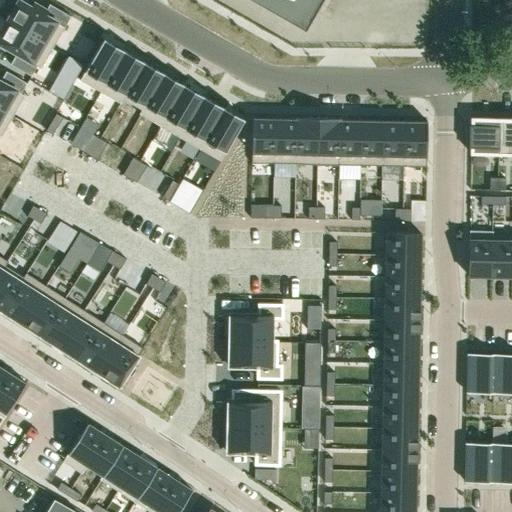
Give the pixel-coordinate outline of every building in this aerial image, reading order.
[(19,0),(7,21),(53,47),(71,16),(49,4),(46,10),(34,3),(32,7),(19,0)] [(252,0),(305,30),(322,0),(252,0)] [(7,21),(0,33),(0,44),(16,54),(10,64),(31,76),(37,65),(41,68),(53,47),(7,21)] [(104,39),(80,80),(100,92),(124,50),(104,39)] [(124,50),(100,92),(120,103),(144,62),(124,50)] [(144,62),(120,103),(121,104),(124,100),(141,110),(139,114),(140,115),(164,73),(144,62)] [(0,81),(0,108),(13,117),(25,96),(21,93),(27,83),(6,71),(0,81)] [(164,73),(140,115),(160,126),(184,85),(164,73)] [(184,85),(160,126),(180,138),(203,96),(184,85)] [(203,96),(180,138),(199,149),(223,107),(203,96)] [(223,107),(199,149),(220,161),(244,119),(223,107)] [(0,108),(0,136),(1,137),(13,117),(0,108)] [(55,114),(46,129),(53,133),(62,118),(55,114)] [(296,164),(296,117),(295,117),(295,118),(275,118),(274,163),(296,164)] [(318,117),(296,117),(296,164),(317,164),(318,117)] [(318,117),(317,164),(339,165),(340,118),(318,117)] [(251,163),(274,163),(275,118),(252,118),(251,163)] [(360,165),(361,120),(341,119),(341,118),(340,118),(339,165),(360,165)] [(471,118),(470,153),(498,154),(498,119),(471,118)] [(511,118),(498,119),(498,154),(511,154),(511,118)] [(361,120),(360,165),(382,166),(383,120),(361,120)] [(383,120),(382,166),(403,166),(404,121),(383,120)] [(427,121),(404,121),(403,166),(426,167),(427,121)] [(93,135),(84,151),(91,155),(100,139),(93,135)] [(100,139),(91,155),(98,159),(107,143),(100,139)] [(132,158),(123,174),(130,178),(139,162),(132,158)] [(139,162),(130,178),(137,182),(146,166),(139,162)] [(490,178),(489,190),(497,190),(498,178),(490,178)] [(498,178),(497,190),(505,190),(505,178),(498,178)] [(172,181),(163,196),(170,200),(179,185),(172,181)] [(179,185),(170,200),(177,204),(186,189),(179,185)] [(481,196),(481,204),(493,204),(493,196),(481,196)] [(493,196),(493,204),(505,205),(505,197),(493,196)] [(33,205),(27,216),(34,220),(40,209),(33,205)] [(265,206),(265,218),(273,218),(273,206),(265,206)] [(273,206),(273,218),(281,218),(281,206),(273,206)] [(308,207),(308,219),(316,219),(316,207),(308,207)] [(316,207),(316,219),(324,219),(324,207),(316,207)] [(351,207),(351,220),(359,220),(360,208),(351,207)] [(360,208),(359,220),(367,220),(367,208),(360,208)] [(395,208),(394,221),(402,221),(403,209),(395,208)] [(40,209),(34,220),(41,224),(47,213),(40,209)] [(403,209),(402,221),(411,221),(411,209),(403,209)] [(469,230),(468,272),(491,272),(492,231),(469,230)] [(492,231),(491,272),(511,272),(511,236),(493,236),(493,231),(492,231)] [(82,251),(90,238),(80,232),(72,245),(82,251)] [(386,233),(385,255),(421,256),(421,233),(386,233)] [(329,241),(328,254),(337,254),(337,242),(329,241)] [(112,251),(106,261),(113,265),(119,255),(112,251)] [(328,254),(328,266),(336,266),(337,254),(328,254)] [(119,255),(113,265),(120,269),(126,259),(119,255)] [(385,255),(385,277),(420,278),(421,256),(385,255)] [(0,256),(0,272),(5,265),(6,266),(8,262),(0,256)] [(24,277),(23,277),(6,266),(5,265),(0,272),(0,311),(1,312),(24,277)] [(26,273),(23,277),(24,277),(1,312),(20,325),(46,286),(26,273)] [(151,273),(145,284),(152,288),(158,277),(151,273)] [(158,277),(152,288),(159,292),(165,281),(158,277)] [(385,277),(384,298),(420,299),(420,278),(385,277)] [(328,285),(328,297),(336,297),(336,285),(328,285)] [(65,298),(46,286),(20,325),(40,337),(65,298)] [(328,297),(327,309),(335,309),(336,297),(328,297)] [(65,298),(40,337),(59,349),(84,310),(65,298)] [(384,298),(384,320),(419,321),(420,299),(384,298)] [(228,340),(277,341),(277,340),(272,340),(273,318),(282,318),(282,304),(258,304),(258,316),(229,315),(229,318),(228,318),(228,340)] [(307,315),(321,315),(321,305),(307,305),(307,315)] [(78,362),(103,323),(84,310),(59,349),(78,362)] [(384,320),(384,342),(419,342),(419,321),(384,320)] [(78,362),(97,374),(122,335),(103,323),(78,362)] [(327,328),(327,340),(335,340),(335,328),(327,328)] [(142,348),(122,335),(97,374),(114,385),(115,384),(118,386),(142,348)] [(228,340),(228,362),(228,365),(257,366),(257,378),(281,378),(281,365),(276,365),(277,341),(228,340)] [(327,340),(326,352),(334,352),(335,340),(327,340)] [(384,342),(383,363),(418,364),(419,342),(384,342)] [(467,354),(466,392),(493,392),(494,355),(467,354)] [(511,355),(494,355),(493,392),(511,392),(511,355)] [(383,363),(383,385),(418,385),(418,364),(383,363)] [(320,371),(304,371),(304,385),(320,385),(320,371)] [(326,371),(326,383),(334,383),(334,371),(326,371)] [(25,383),(8,372),(0,384),(0,415),(4,418),(26,384),(25,383)] [(326,383),(325,395),(334,395),(334,383),(326,383)] [(383,385),(382,406),(417,407),(418,385),(383,385)] [(303,386),(303,402),(319,402),(319,386),(303,386)] [(227,404),(226,426),(280,428),(281,390),(257,390),(256,402),(232,401),(228,401),(228,404),(227,404)] [(382,406),(382,428),(417,429),(417,407),(382,406)] [(325,414),(325,426),(333,427),(333,415),(325,414)] [(81,473),(105,435),(88,424),(88,423),(87,423),(62,461),(81,473)] [(279,465),(280,428),(226,426),(226,448),(227,448),(227,451),(255,452),(255,464),(279,465)] [(325,426),(325,439),(333,439),(333,427),(325,426)] [(382,428),(381,450),(417,450),(417,429),(382,428)] [(100,480),(123,445),(122,445),(105,435),(81,473),(82,474),(87,466),(102,475),(99,479),(100,480)] [(464,481),(491,481),(492,444),(465,443),(464,481)] [(511,444),(492,444),(491,481),(511,481),(511,444)] [(100,480),(118,491),(140,457),(123,446),(123,445),(100,480)] [(381,450),(381,471),(416,472),(417,450),(381,450)] [(118,491),(135,502),(157,467),(156,467),(140,457),(118,491)] [(324,457),(324,470),(332,470),(332,458),(324,457)] [(158,468),(157,467),(135,502),(150,511),(152,511),(174,479),(157,468),(158,468)] [(255,468),(255,479),(276,479),(276,469),(255,468)] [(324,470),(324,482),(332,482),(332,470),(324,470)] [(381,471),(380,493),(416,493),(416,472),(381,471)] [(191,490),(174,479),(152,511),(153,511),(155,510),(159,511),(178,511),(192,490),(191,489),(191,490)] [(67,495),(71,488),(61,482),(56,489),(67,495)] [(71,488),(67,495),(77,501),(81,494),(71,488)] [(323,491),(323,503),(331,504),(332,491),(323,491)] [(380,493),(380,511),(415,511),(416,493),(380,493)] [(77,511),(58,501),(53,498),(52,501),(44,511),(77,511)] [(91,510),(94,511),(104,511),(106,509),(95,503),(91,510)]
